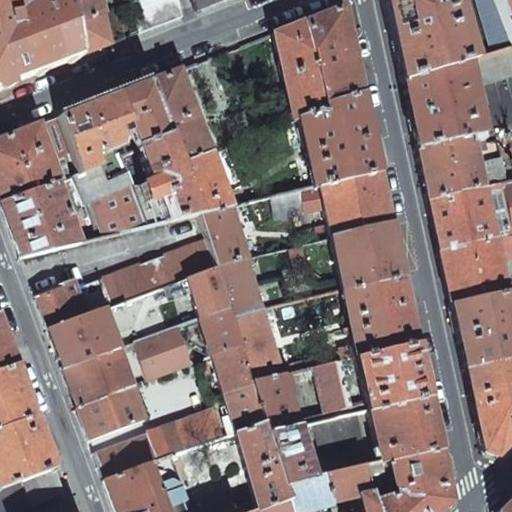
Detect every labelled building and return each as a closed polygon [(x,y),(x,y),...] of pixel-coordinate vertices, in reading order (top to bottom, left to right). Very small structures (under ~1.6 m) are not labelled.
[(0,0),(0,87),(57,66),(76,58),(68,22),(63,0),(45,0),(16,11),(13,0),(0,0)] [(63,0),(68,22),(100,15),(103,15),(99,0),(63,0)] [(177,0),(139,0),(129,4),(139,34),(164,24),(182,17),(177,0)] [(226,0),(191,0),(194,13),(226,0)] [(380,0),(390,43),(399,83),(464,62),(470,60),(458,15),(462,13),(460,8),(456,9),(453,0),(380,0)] [(475,0),(491,54),(510,48),(491,0),(475,0)] [(511,0),(491,0),(510,48),(511,47),(511,0)] [(303,23),(323,109),(361,94),(350,46),(342,8),(319,17),(303,23)] [(68,22),(76,58),(108,46),(100,15),(68,22)] [(271,35),(291,122),(296,120),(323,109),(303,23),(284,30),(271,35)] [(464,62),(470,87),(511,73),(511,47),(510,48),(491,54),(470,60),(464,62)] [(407,122),(413,150),(481,135),(470,87),(464,62),(399,83),(407,122)] [(146,84),(178,165),(209,154),(178,72),(158,79),(146,84)] [(55,119),(76,175),(98,167),(92,157),(118,147),(121,142),(116,130),(126,126),(148,182),(137,185),(145,204),(155,200),(163,224),(197,216),(178,165),(146,84),(120,94),(74,112),(55,119)] [(296,120),(312,189),(317,187),(378,173),(368,128),(361,94),(323,109),(296,120)] [(226,116),(234,144),(250,137),(242,111),(226,116)] [(37,126),(57,182),(60,181),(71,177),(76,175),(55,119),(37,126)] [(0,203),(54,183),(57,182),(37,126),(3,139),(0,140),(0,203)] [(420,181),(425,202),(481,189),(471,143),(482,140),(481,135),(413,150),(420,181)] [(98,167),(105,182),(125,173),(120,159),(122,158),(118,147),(92,157),(98,167)] [(178,165),(197,216),(230,208),(209,154),(178,165)] [(80,199),(83,206),(130,185),(125,173),(105,182),(98,167),(76,175),(71,177),(80,199)] [(326,230),(328,239),(389,225),(387,215),(378,173),(317,187),(321,208),(325,225),(326,230)] [(60,181),(68,203),(80,199),(71,177),(60,181)] [(511,182),(481,189),(491,240),(499,238),(511,235),(511,182)] [(0,210),(10,236),(18,259),(58,249),(78,245),(54,183),(0,203),(0,210)] [(83,206),(91,225),(117,220),(121,234),(163,224),(155,200),(145,204),(137,185),(130,185),(83,206)] [(302,212),(302,213),(321,208),(317,187),(312,189),(298,192),(302,212)] [(431,233),(436,253),(491,240),(481,189),(425,202),(431,233)] [(269,199),(273,218),(302,212),(298,192),(269,199)] [(197,216),(212,265),(242,258),(245,258),(230,208),(197,216)] [(91,225),(95,240),(121,234),(117,220),(91,225)] [(312,233),(326,230),(325,225),(311,228),(312,233)] [(328,239),(339,291),(401,277),(394,246),(389,225),(328,239)] [(511,235),(499,238),(504,261),(511,259),(511,235)] [(101,310),(184,280),(214,270),(212,265),(204,240),(72,289),(73,291),(83,317),(101,310)] [(443,285),(448,307),(503,294),(491,240),(436,253),(443,285)] [(258,255),(262,267),(282,263),(283,270),(323,261),(319,242),(258,255)] [(226,309),(228,318),(258,310),(242,258),(212,265),(214,270),(226,309)] [(184,280),(197,320),(226,309),(214,270),(184,280)] [(339,291),(354,359),(416,345),(407,306),(401,277),(339,291)] [(70,282),(55,287),(57,292),(71,286),(70,282)] [(45,330),(83,317),(73,291),(72,289),(71,286),(57,292),(55,287),(37,294),(33,297),(33,300),(45,330)] [(316,291),(318,296),(327,294),(325,288),(316,291)] [(456,344),(461,370),(511,358),(511,310),(508,293),(503,294),(448,307),(456,344)] [(197,320),(209,357),(238,347),(228,318),(226,309),(197,320)] [(54,355),(60,371),(88,360),(116,350),(101,310),(83,317),(45,330),(54,355)] [(238,347),(250,384),(279,377),(258,310),(228,318),(238,347)] [(138,361),(145,381),(194,362),(209,357),(197,320),(132,344),(138,361)] [(0,375),(16,369),(4,336),(0,326),(0,375)] [(121,348),(127,365),(138,361),(132,344),(121,348)] [(354,359),(366,412),(427,398),(420,367),(416,345),(354,359)] [(209,357),(221,394),(250,384),(238,347),(209,357)] [(88,360),(102,398),(130,387),(116,350),(88,360)] [(305,360),(307,370),(311,369),(323,367),(320,357),(305,360)] [(479,455),(493,460),(511,440),(511,358),(461,370),(472,418),(479,455)] [(102,398),(88,360),(60,371),(68,394),(73,408),(102,398)] [(311,369),(323,421),(352,414),(339,363),(323,367),(311,369)] [(16,369),(0,375),(0,489),(23,481),(50,471),(54,469),(44,444),(25,393),(16,369)] [(262,424),(266,434),(295,428),(279,377),(250,384),(262,424)] [(221,394),(234,434),(262,424),(250,384),(221,394)] [(102,398),(73,408),(82,430),(87,442),(142,422),(130,387),(102,398)] [(366,412),(377,464),(387,462),(439,450),(432,418),(427,398),(366,412)] [(197,416),(207,444),(210,442),(220,439),(210,412),(197,416)] [(312,424),(317,447),(360,438),(355,414),(352,414),(323,421),(312,424)] [(207,444),(197,416),(184,421),(194,448),(195,448),(207,444)] [(194,448),(184,421),(172,425),(182,453),(194,448)] [(234,434),(256,511),(286,500),(282,486),(266,434),(262,424),(234,434)] [(182,453),(172,425),(160,430),(169,457),(182,453)] [(266,434),(282,486),(311,479),(295,428),(266,434)] [(147,434),(157,462),(168,458),(169,457),(160,430),(147,434)] [(147,434),(91,454),(97,471),(101,482),(148,465),(157,462),(147,434)] [(195,448),(204,473),(220,467),(210,442),(207,444),(195,448)] [(371,503),(373,511),(439,511),(450,502),(439,450),(387,462),(392,484),(395,496),(371,503)] [(148,465),(164,511),(187,511),(168,458),(157,462),(148,465)] [(360,468),(367,491),(392,484),(387,462),(377,464),(360,468)] [(112,511),(164,511),(148,465),(101,482),(112,511)] [(373,511),(371,503),(367,491),(360,468),(322,477),(330,505),(355,499),(358,511),(373,511)] [(50,471),(23,481),(32,506),(58,496),(50,471)] [(286,500),(289,511),(305,511),(330,505),(322,477),(311,479),(282,486),(286,500)] [(511,511),(511,495),(495,511),(511,511)] [(232,511),(227,499),(191,511),(232,511)] [(330,505),(332,511),(358,511),(355,499),(330,505)] [(254,511),(289,511),(286,500),(256,511),(254,511)]
